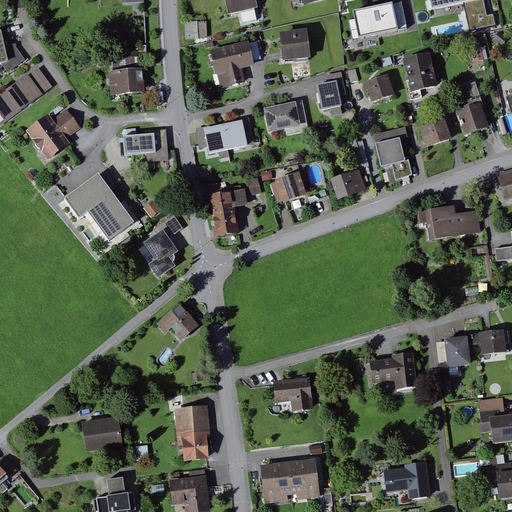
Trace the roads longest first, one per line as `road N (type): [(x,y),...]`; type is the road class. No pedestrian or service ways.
road 1 (residential): [(206,268),(511,161)]
road 2 (residential): [(172,0),(206,268)]
road 3 (residential): [(206,268),(0,435)]
road 4 (residential): [(206,268),(240,511)]
